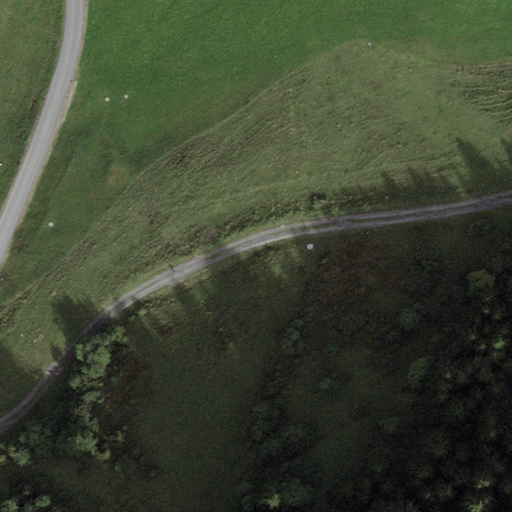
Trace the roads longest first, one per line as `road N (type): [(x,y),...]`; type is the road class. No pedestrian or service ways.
road 1 (track): [(511,196),(279,230),(129,296),(27,407),(0,425)]
road 2 (unclassified): [(0,240),(53,108),(76,0)]
